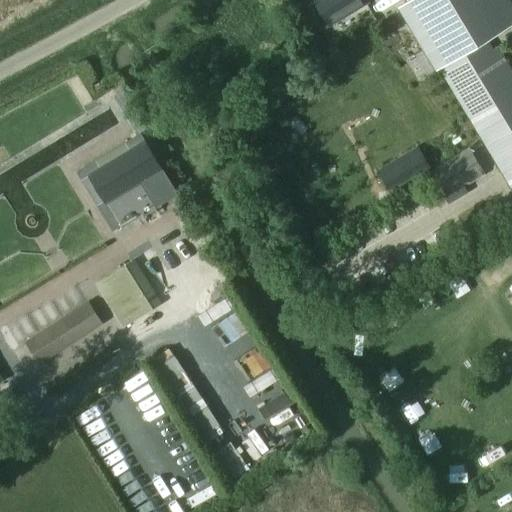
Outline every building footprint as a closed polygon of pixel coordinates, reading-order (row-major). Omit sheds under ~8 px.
[(314,0),(330,24),(368,1),(366,0),(314,0)] [(436,72),(440,70),(511,189),(511,72),(497,48),(493,50),(488,41),(492,39),(511,26),(511,4),(509,0),(411,0),(398,8),(436,72)] [(106,204),(163,169),(146,141),(89,175),(106,204)] [(429,167),(418,149),(379,173),(389,191),(429,167)] [(433,173),(447,196),(483,175),(470,152),(433,173)] [(219,256),(203,266),(215,287),(232,277),(219,256)] [(162,304),(134,260),(95,284),(123,328),(128,325),(136,337),(157,324),(149,312),(162,304)] [(205,324),(236,305),(230,295),(199,314),(205,324)] [(40,365),(103,324),(89,301),(25,343),(40,365)] [(200,446),(222,434),(174,346),(152,358),(200,446)] [(125,380),(130,389),(151,378),(145,369),(125,380)] [(486,467),(503,458),(495,442),(478,451),(486,467)] [(219,451),(223,465),(239,461),(236,447),(219,451)]
